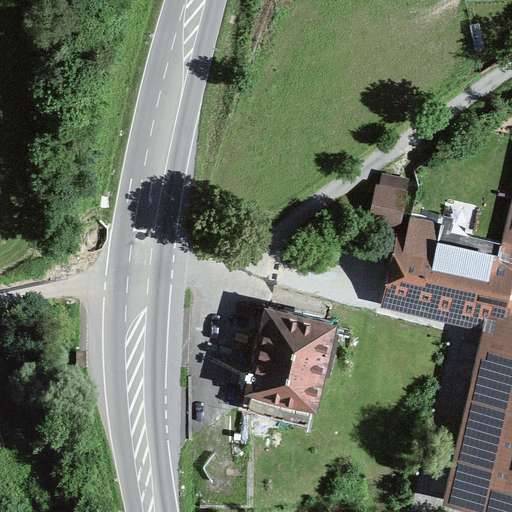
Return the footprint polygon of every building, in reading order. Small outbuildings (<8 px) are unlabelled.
[(377,185),(370,214),(400,221),(407,192),(377,185)] [(388,296),(489,317),(502,319),(511,269),(511,258),(508,258),(510,245),(452,233),(453,228),(413,220),(410,234),(402,232),(388,296)] [(511,511),(511,269),(502,319),(489,317),(449,506),(477,511),(511,511)] [(253,383),(248,403),(307,417),(312,396),(314,397),(321,368),(329,370),(338,329),(330,327),(332,320),(269,305),(251,383),(253,383)] [(395,453),(392,465),(406,469),(409,456),(395,453)]
